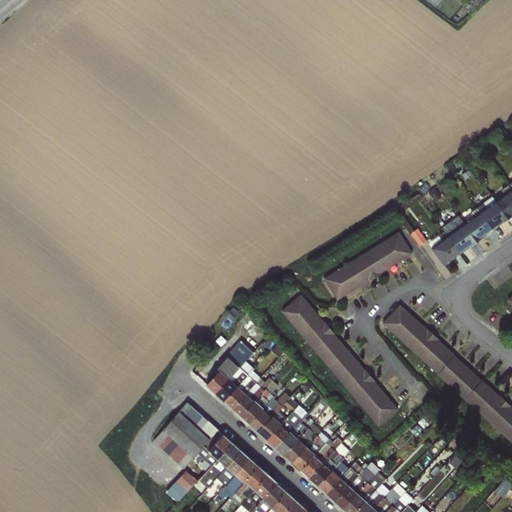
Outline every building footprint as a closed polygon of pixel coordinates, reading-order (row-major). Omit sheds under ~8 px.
[(469,170),(462,175),(465,179),(472,175),(469,170)] [(508,185),(492,196),(496,200),(511,188),(508,185)] [(509,218),(511,216),(511,188),(496,200),(509,218)] [(437,191),(431,195),(435,201),(441,197),(437,191)] [(492,196),(476,207),(480,212),(496,200),(492,196)] [(493,230),(509,218),(496,200),(480,212),(493,230)] [(462,213),(458,215),(464,223),(480,212),(476,207),(464,215),(462,213)] [(477,242),(493,230),(480,212),(464,223),(463,224),(477,242)] [(442,227),(445,231),(447,236),(463,224),(464,223),(458,215),(442,227)] [(461,254),(477,242),(463,224),(447,236),(461,254)] [(418,229),(411,234),(419,246),(427,241),(418,229)] [(447,236),(445,231),(429,243),(431,248),(447,236)] [(399,232),(388,238),(401,260),(412,254),(399,232)] [(444,266),(461,254),(447,236),(431,248),(444,266)] [(388,238),(377,245),(391,267),(401,260),(388,238)] [(377,245),(367,252),(380,274),(391,267),(377,245)] [(367,252),(356,258),(369,280),(380,274),(367,252)] [(356,258),(345,265),(359,287),(369,280),(356,258)] [(345,265),(334,272),(348,293),(359,287),(345,265)] [(334,272),(324,278),(337,300),(348,293),(334,272)] [(301,294),(281,311),(290,321),(309,304),(301,294)] [(309,304),(290,321),(298,330),(317,313),(309,304)] [(400,305),(382,323),(391,332),(409,313),(400,305)] [(248,313),(239,322),(247,329),(256,320),(248,313)] [(317,313),(298,330),(306,340),(325,323),(317,313)] [(409,313),(391,332),(401,340),(418,321),(409,313)] [(418,321),(401,340),(410,349),(427,330),(418,321)] [(325,323),(306,340),(314,349),(334,333),(325,323)] [(427,330),(410,349),(419,357),(436,338),(427,330)] [(334,333),(314,349),(322,359),(342,342),(334,333)] [(445,347),(436,338),(419,357),(428,366),(445,347)] [(229,355),(217,368),(220,371),(220,370),(229,378),(230,379),(244,363),(253,352),(240,341),(229,355)] [(342,342),(322,359),(330,369),(350,352),(342,342)] [(454,355),(445,347),(428,366),(437,374),(454,355)] [(279,348),(275,352),(280,357),(284,353),(279,348)] [(350,352),(330,369),(338,378),(358,361),(350,352)] [(464,363),(454,355),(437,374),(446,382),(464,363)] [(358,361),(338,378),(346,388),(366,371),(358,361)] [(253,371),(244,363),(230,379),(238,386),(253,371)] [(473,372),(464,363),(446,382),(455,390),(473,372)] [(220,371),(207,385),(216,393),(229,378),(220,370),(220,371)] [(261,378),(253,371),(238,386),(246,394),(255,383),(261,378)] [(366,371),(346,388),(354,398),(374,381),(366,371)] [(482,380),(473,372),(455,390),(464,399),(482,380)] [(265,382),(261,378),(255,383),(246,394),(254,401),(255,400),(273,381),(270,378),(269,377),(265,382)] [(230,379),(229,378),(216,393),(224,401),(238,386),(230,379)] [(491,389),(482,380),(464,399),(474,407),(491,389)] [(278,386),(273,381),(255,400),(264,408),(274,396),(276,394),(273,391),(278,386)] [(307,381),(302,386),(307,391),(312,386),(307,381)] [(374,381),(354,398),(362,407),(382,390),(374,381)] [(246,394),(238,386),(224,401),(232,408),(246,394)] [(501,397),(491,389),(474,407),(483,416),(501,397)] [(382,390),(362,407),(371,417),(390,400),(382,390)] [(278,399),(274,396),(264,408),(263,409),(271,417),(273,415),(290,397),(284,392),(278,399)] [(246,394),(232,408),(241,416),(254,401),(246,394)] [(299,405),(290,397),(273,415),(282,424),(297,407),(299,405)] [(510,406),(501,397),(483,416),(492,425),(510,406)] [(255,400),(254,401),(241,416),(249,424),(263,409),(264,408),(255,400)] [(390,400),(371,417),(379,426),(399,409),(390,400)] [(179,411),(211,438),(218,430),(188,402),(179,411)] [(511,422),(511,407),(510,406),(492,425),(502,433),(511,422)] [(305,415),(297,407),(282,424),(281,425),(288,432),(290,431),(304,417),(305,415)] [(271,417),(263,409),(249,424),(258,432),(271,417)] [(430,410),(422,418),(429,425),(437,417),(430,410)] [(211,438),(179,411),(153,441),(184,469),(194,457),(205,445),(211,438)] [(273,415),(271,417),(258,432),(267,440),(281,425),(282,424),(273,415)] [(307,420),(304,417),(290,431),(299,439),(312,423),(314,422),(309,418),(307,420)] [(340,417),(335,421),(339,427),(344,423),(340,417)] [(511,440),(511,422),(502,433),(511,442),(511,440)] [(321,432),(312,423),(299,439),(307,446),(308,447),(321,432)] [(417,424),(410,430),(416,436),(423,430),(417,424)] [(288,432),(281,425),(267,440),(275,448),(288,432)] [(451,442),(455,437),(448,429),(443,434),(451,442)] [(205,445),(210,449),(223,434),(218,430),(211,438),(205,445)] [(290,431),(288,432),(275,448),(284,455),(299,439),(290,431)] [(326,443),(329,439),(321,432),(308,447),(316,454),(326,443)] [(233,443),(223,434),(210,449),(208,451),(218,459),(218,460),(233,443)] [(463,445),(455,437),(451,442),(449,444),(457,452),(462,447),(463,445)] [(335,449),(341,444),(342,442),(337,438),(333,442),(329,439),(326,443),(316,454),(315,455),(322,462),(327,458),(335,449)] [(307,446),(299,439),(284,455),(292,463),(307,446)] [(242,451),(233,443),(218,460),(227,467),(242,451)] [(332,470),(347,455),(350,452),(341,444),(335,449),(327,458),(322,462),(323,463),(331,470),(332,470)] [(210,449),(205,445),(194,457),(203,466),(193,476),(187,469),(166,491),(177,502),(199,480),(218,459),(208,451),(210,449)] [(308,447),(307,446),(292,463),(300,470),(315,455),(316,454),(308,447)] [(472,450),(468,455),(475,461),(480,456),(472,450)] [(250,458),(242,451),(227,467),(235,474),(250,458)] [(322,462),(315,455),(300,470),(309,478),(323,463),(322,462)] [(351,467),(355,462),(347,455),(332,470),(340,477),(341,477),(351,467)] [(487,462),(480,456),(475,461),(482,467),(487,462)] [(259,466),(250,458),(235,474),(244,482),(245,481),(259,466)] [(227,467),(218,460),(218,459),(199,480),(207,488),(217,478),(227,467)] [(358,475),(368,466),(365,463),(361,467),(355,462),(351,467),(341,477),(349,485),(358,475)] [(368,482),(373,477),(379,470),(372,462),(368,466),(358,475),(349,485),(357,492),(367,482),(368,482)] [(459,469),(465,474),(466,472),(471,466),(466,462),(459,469)] [(323,463),(309,478),(318,486),(331,470),(323,463)] [(493,469),(488,464),(484,468),(489,473),(493,469)] [(254,490),(268,474),(259,466),(245,481),(254,490)] [(227,467),(217,478),(225,485),(235,474),(227,467)] [(446,473),(441,469),(434,477),(438,481),(446,473)] [(331,470),(318,486),(326,493),(340,477),(332,470),(331,470)] [(466,472),(465,474),(459,479),(465,484),(472,476),(466,472)] [(235,474),(225,485),(218,494),(221,496),(223,498),(227,494),(230,497),(244,482),(235,474)] [(263,498),(277,483),(268,474),(254,490),(263,498)] [(340,477),(326,493),(334,501),(349,485),(341,477),(340,477)] [(374,491),(381,484),(373,477),(368,482),(367,482),(357,492),(366,500),(374,491)] [(245,481),(244,482),(230,497),(240,506),(242,504),(254,490),(245,481)] [(272,507),(287,491),(277,483),(263,498),(262,499),(263,499),(272,507)] [(374,508),(389,491),(381,484),(374,491),(366,500),(374,508)] [(349,485),(334,501),(343,509),(357,492),(349,485)] [(378,511),(385,511),(397,499),(393,496),(395,493),(391,489),(389,491),(374,508),(378,511)] [(254,490),(242,504),(248,509),(245,511),(250,511),(263,499),(262,499),(263,498),(254,490)] [(276,511),(284,511),(296,500),(287,491),(272,507),(276,511)] [(357,492),(343,509),(346,511),(354,511),(366,500),(357,492)] [(267,511),(272,507),(263,499),(250,511),(267,511)] [(401,511),(406,507),(397,499),(385,511),(401,511)] [(301,511),(305,508),(296,500),(284,511),(301,511)] [(366,500),(354,511),(369,511),(374,508),(366,500)] [(422,511),(411,502),(408,505),(416,511),(422,511)]
